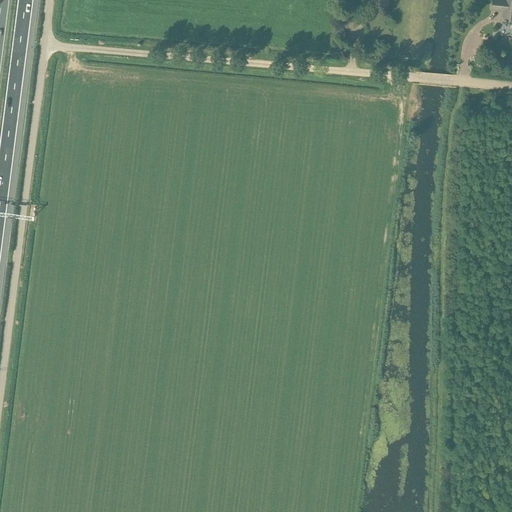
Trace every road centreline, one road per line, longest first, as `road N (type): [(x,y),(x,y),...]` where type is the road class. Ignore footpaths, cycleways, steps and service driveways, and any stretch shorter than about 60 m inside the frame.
road 1 (unclassified): [(511,87),(44,46)]
road 2 (unclassified): [(0,402),(44,46)]
road 3 (motorway): [(0,206),(25,0)]
